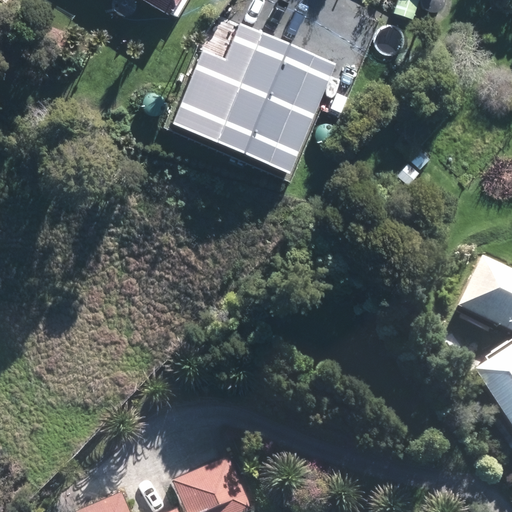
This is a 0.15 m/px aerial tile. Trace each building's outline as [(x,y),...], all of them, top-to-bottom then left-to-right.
[(127,0),(157,18),(168,0),(127,0)] [(394,0),(390,13),(407,19),(411,6),(435,14),(439,0),(394,0)] [(318,46),(266,25),(241,87),(292,108),(318,46)] [(511,278),(476,261),(452,311),(507,337),(493,348),(495,351),(457,377),(506,449),(511,445),(511,375),(511,374),(511,373),(511,278)] [(247,511),(223,459),(165,485),(176,509),(170,511),(123,511),(116,496),(81,511),(247,511)]
